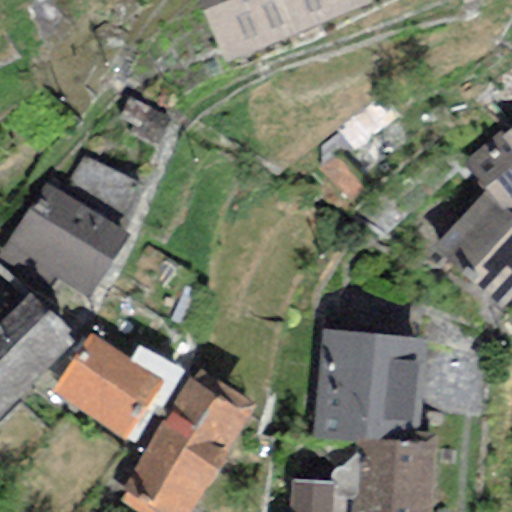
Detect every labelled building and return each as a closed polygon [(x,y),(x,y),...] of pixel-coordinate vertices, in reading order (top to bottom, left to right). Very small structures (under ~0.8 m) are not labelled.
[(199,0),(226,64),(374,2),(372,0),(199,0)] [(172,119),(127,98),(114,125),(159,145),(172,119)] [(511,120),(463,161),(487,187),(511,214),(511,120)] [(61,193),(43,182),(2,250),(88,300),(128,232),(119,227),(143,186),(84,155),(61,193)] [(511,214),(487,187),(430,248),(504,308),(511,298),(511,214)] [(0,414),(74,338),(27,292),(0,319),(0,414)] [(429,339),(319,330),(310,435),(361,439),(418,443),(420,430),(429,339)] [(163,384),(90,335),(50,393),(122,443),(163,384)] [(189,378),(123,487),(128,490),(119,504),(131,511),(193,511),(251,415),(257,407),(199,372),(194,381),(189,378)] [(418,443),(361,439),(355,511),(433,511),(439,432),(420,430),(418,443)] [(330,511),(331,482),(288,480),(287,511),(330,511)]
